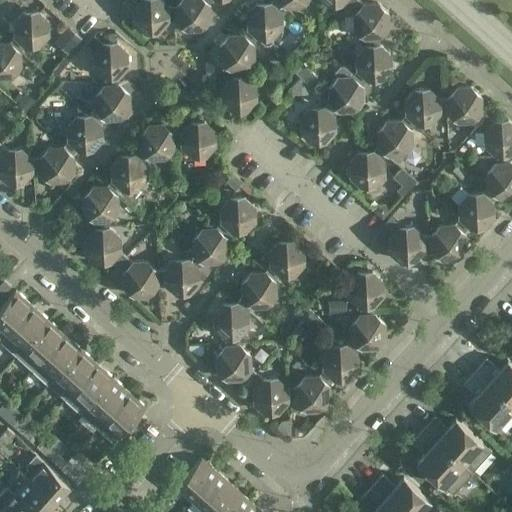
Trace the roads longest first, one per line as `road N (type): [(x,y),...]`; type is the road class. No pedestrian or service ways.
road 1 (residential): [(201,409),(284,479),(308,478),(511,253)]
road 2 (residential): [(201,409),(0,230)]
road 3 (residential): [(112,511),(201,409)]
